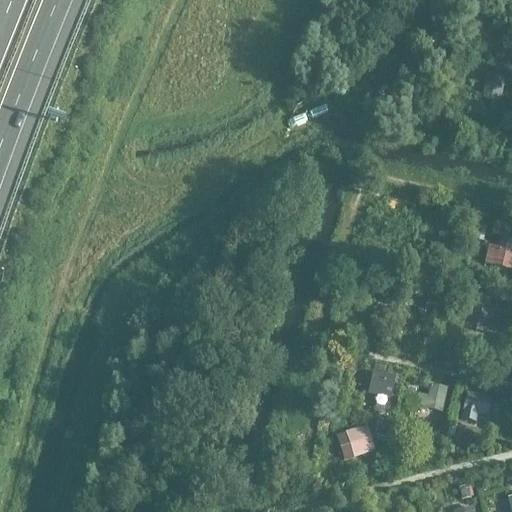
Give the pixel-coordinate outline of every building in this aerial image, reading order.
[(484,70),(481,97),(502,99),(504,72),(484,70)] [(461,238),(438,232),(433,252),(455,259),(461,238)] [(351,277),(344,294),(373,305),(380,287),(351,277)] [(489,309),(482,334),(503,340),(509,315),(489,309)] [(370,373),(367,396),(392,400),(395,377),(370,373)] [(426,383),(421,414),(443,418),(449,387),(426,383)] [(458,392),(455,415),(480,418),(483,395),(458,392)] [(355,425),(336,436),(348,457),(367,446),(355,425)]
